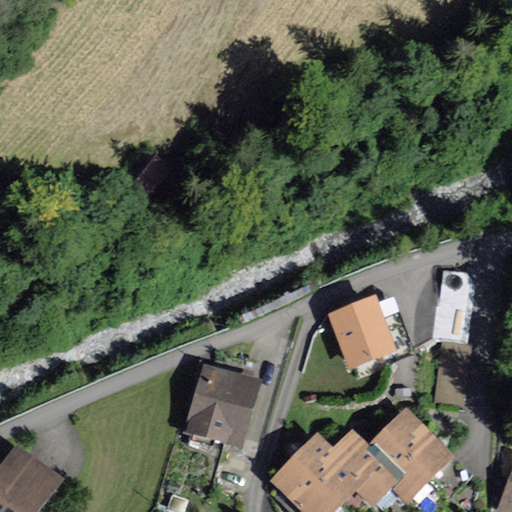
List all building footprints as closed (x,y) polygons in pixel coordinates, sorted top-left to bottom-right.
[(143,154),(121,180),(142,197),(163,171),(143,154)] [(400,354),(414,349),(395,298),(382,303),(400,354)] [(377,301),(329,317),(349,375),(397,359),(377,301)] [(474,338),(444,334),(434,405),(465,409),(474,338)] [(214,448),(219,433),(237,439),(253,387),(238,383),(244,363),(216,355),(210,374),(203,372),(195,402),(202,404),(191,442),(176,437),(162,485),(209,499),(224,451),(214,448)] [(407,420),(387,440),(426,479),(448,501),(468,481),(407,420)] [(407,498),(426,479),(387,440),(369,458),(353,442),(353,443),(368,459),(391,482),(407,498)] [(391,482),(368,459),(353,443),(334,462),(333,462),(356,486),(372,502),(391,483),(406,499),(407,498),(391,482)] [(356,486),(333,462),(318,446),(299,466),(337,505),(356,486),(371,502),(372,502),(356,486)] [(20,457),(0,483),(0,511),(29,511),(53,482),(20,457)] [(305,511),(329,511),(337,505),(299,466),(279,485),(305,511)]
